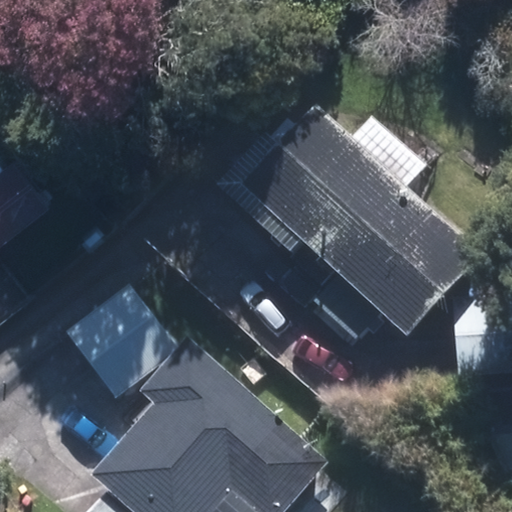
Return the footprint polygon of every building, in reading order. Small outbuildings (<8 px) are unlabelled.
[(426,176),(372,127),(351,149),(317,118),(243,199),(407,349),(481,268),(404,199),(426,176)] [(0,245),(50,208),(15,163),(0,174),(0,245)] [(131,292),(65,341),(112,403),(177,354),(131,292)] [(511,302),(453,310),(462,381),(511,374),(511,302)] [(291,511),(328,471),(188,349),(143,401),(154,411),(118,452),(91,482),(108,497),(95,511),(291,511)]
